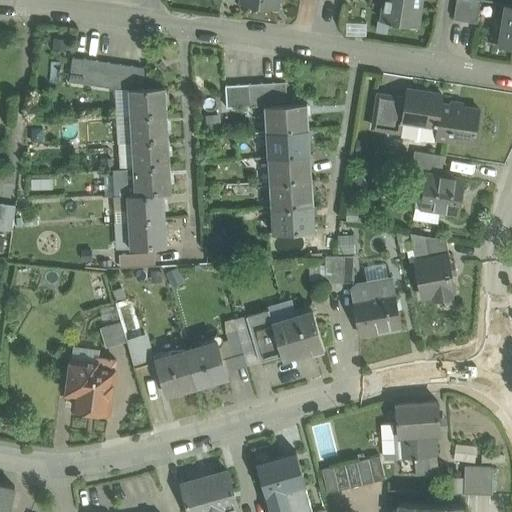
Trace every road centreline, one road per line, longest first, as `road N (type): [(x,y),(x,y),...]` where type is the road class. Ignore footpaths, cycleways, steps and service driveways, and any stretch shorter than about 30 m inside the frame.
road 1 (tertiary): [(487,378),(426,371),(383,379),(131,457),(55,468),(0,455)]
road 2 (residential): [(149,23),(435,62)]
road 3 (residential): [(487,378),(511,195)]
road 4 (residential): [(24,6),(149,23)]
